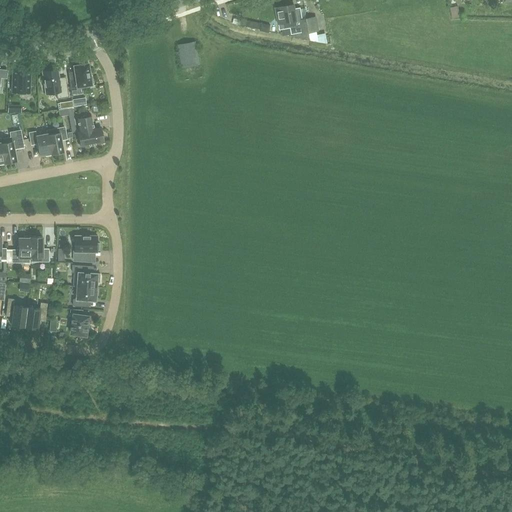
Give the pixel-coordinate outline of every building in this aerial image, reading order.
[(314,17),(297,20),(294,5),(276,8),(279,24),(285,23),(286,28),(291,27),(292,34),(302,32),(302,34),(316,32),(314,17)] [(450,7),(452,19),(460,17),(457,6),(450,7)] [(200,64),(196,42),(178,45),(182,67),(200,64)] [(93,83),(92,76),(90,76),(88,63),(73,65),(74,71),(75,80),(69,81),(71,94),(82,92),(81,86),(91,85),(91,83),(93,83)] [(29,93),(30,68),(13,67),(12,92),(29,93)] [(48,70),(43,71),(46,94),(56,92),(57,99),(69,97),(67,82),(60,83),(57,69),(55,69),(55,67),(48,68),(48,70)] [(94,113),(95,113),(97,113),(98,112),(99,112),(99,111),(99,110),(99,109),(99,108),(99,107),(99,106),(98,106),(98,105),(97,105),(96,105),(95,104),(94,104),(93,104),(92,105),(91,105),(91,106),(91,107),(91,108),(91,109),(91,110),(91,111),(91,112),(92,112),(93,113),(94,113)] [(81,147),(103,142),(100,127),(93,128),(91,116),(77,119),(80,131),(78,131),(81,147)] [(46,130),(47,133),(51,154),(63,152),(61,140),(67,139),(64,127),(46,130)] [(10,132),(11,137),(0,139),(5,163),(16,161),(14,149),(20,148),(24,147),(21,130),(10,132)] [(35,131),(29,133),(31,144),(37,143),(39,155),(45,154),(46,155),(51,154),(47,133),(36,136),(35,131)] [(98,236),(76,236),(76,251),(74,251),(74,261),(89,262),(89,252),(98,252),(98,250),(100,250),(100,243),(98,243),(98,236)] [(31,256),(31,255),(31,237),(24,237),(24,238),(18,238),(18,250),(12,250),(12,260),(24,260),(24,256),(31,256)] [(42,249),(42,237),(31,237),(31,255),(36,255),(36,259),(48,259),(48,249),(42,249)] [(73,265),(72,272),(74,273),(73,285),(97,287),(98,282),(100,282),(100,274),(85,273),(86,266),(73,265)] [(97,287),(73,285),(73,286),(76,287),(75,299),(73,299),(73,306),(83,307),(83,300),(96,301),(97,287)] [(13,312),(11,325),(24,327),(27,307),(14,305),(15,299),(8,298),(6,311),(13,312)] [(47,303),(40,302),(39,309),(27,307),(24,327),(37,329),(39,316),(45,317),(47,303)] [(71,315),(74,316),(72,332),(71,332),(71,334),(73,334),(80,335),(80,336),(84,337),(85,335),(86,335),(86,336),(87,336),(88,334),(87,334),(90,317),(90,316),(89,315),(88,316),(82,315),(83,310),(71,309),(71,315)]
